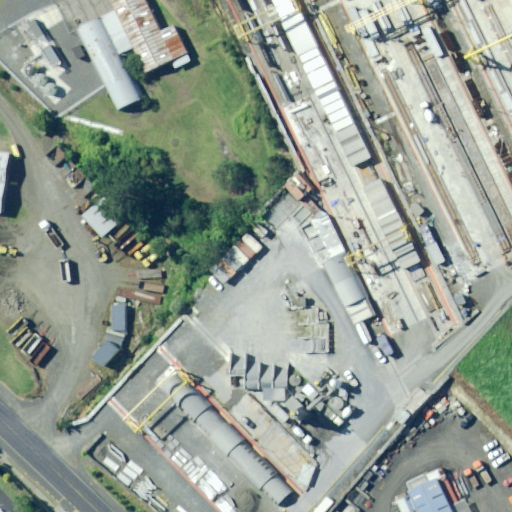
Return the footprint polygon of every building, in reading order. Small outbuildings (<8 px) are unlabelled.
[(124,108),(139,101),(143,99),(122,53),(133,48),(145,74),(172,62),(175,69),(191,61),(174,26),(161,32),(159,28),(166,24),(159,9),(152,13),(145,0),(109,0),(115,10),(77,29),(77,30),(117,111),(124,108)] [(172,0),(178,11),(191,5),(197,16),(206,11),(200,0),(172,0)] [(223,40),(205,50),(210,59),(228,50),(223,40)] [(163,97),(154,81),(147,86),(156,101),(163,97)] [(376,123),(366,132),(384,153),(395,144),(376,123)] [(433,135),(423,125),(402,146),(412,156),(433,135)] [(8,154),(0,152),(0,214),(0,215),(8,154)] [(18,184),(21,196),(28,195),(24,183),(18,184)] [(103,196),(81,216),(101,238),(124,218),(103,196)] [(107,301),(123,303),(124,294),(108,293),(107,301)] [(126,332),(126,305),(112,305),(111,332),(109,341),(91,360),(102,368),(119,350),(126,332)] [(380,381),(390,400),(404,393),(394,374),(392,375),(382,380),(380,381)] [(218,446),(233,430),(217,414),(202,430),(218,446)] [(233,430),(218,446),(234,462),(250,446),(233,430)] [(261,453),(284,476),(306,455),(296,444),(292,448),(279,435),(271,443),(268,441),(262,447),(264,449),(261,453)] [(276,474),(260,458),(244,474),(260,490),(276,474)] [(454,511),(437,476),(434,478),(416,486),(413,480),(406,483),(409,490),(408,491),(418,511),(454,511)] [(295,495),(280,478),(266,491),(281,508),(295,495)] [(208,511),(210,509),(184,488),(174,501),(187,511),(208,511)]
